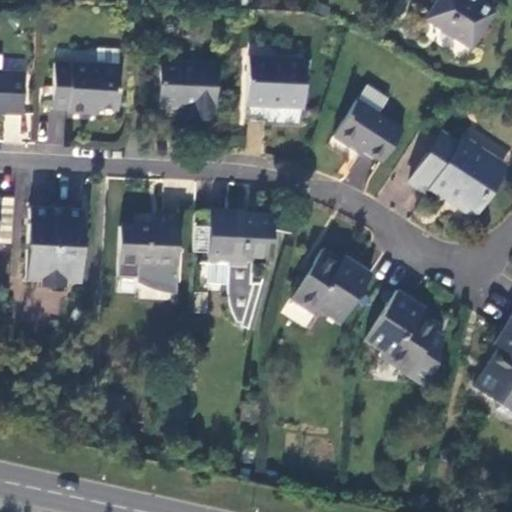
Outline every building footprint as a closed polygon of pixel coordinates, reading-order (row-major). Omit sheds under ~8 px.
[(437,0),(426,18),(470,47),(492,12),(478,2),(479,0),(477,0),(437,0)] [(96,51),(95,67),(118,68),(119,52),(96,51)] [(304,60),(247,57),(245,106),(302,110),(304,60)] [(214,65),(160,62),(158,105),(190,107),(190,117),(212,118),(214,65)] [(95,67),(53,66),(52,108),(68,109),(68,112),(87,113),(87,108),(116,109),(118,68),(95,67)] [(0,110),(22,111),(23,72),(0,70),(0,110)] [(364,85),(354,100),(376,115),(386,99),(364,85)] [(376,115),(354,100),(332,136),(360,154),(363,149),(381,161),(400,130),(376,115)] [(52,112),(46,140),(58,142),(64,114),(52,112)] [(503,167),(460,139),(456,144),(440,134),(410,184),(428,196),(434,184),(456,199),(454,204),(473,215),(503,167)] [(82,211),(27,208),(24,277),(79,281),(82,211)] [(272,214),(209,211),(208,227),(193,226),(192,252),(206,253),(205,282),(224,283),(224,290),(224,294),(225,301),(227,311),(229,315),(232,320),(234,322),(239,322),(238,327),(247,329),(260,285),(249,284),(250,261),(265,261),(266,241),(271,241),(272,214)] [(177,265),(178,215),(162,214),(162,224),(133,223),(133,227),(132,263),(177,265)] [(132,263),(133,227),(118,226),(116,276),(136,276),(136,278),(149,284),(160,288),(176,290),(177,265),(132,263)] [(339,323),(371,273),(343,256),(339,260),(321,248),(293,292),(339,323)] [(396,290),(364,339),(410,369),(415,360),(432,371),(440,341),(431,336),(438,326),(420,313),(424,308),(396,290)] [(511,316),(510,316),(493,343),(497,347),(486,365),(490,367),(486,373),(480,373),(472,386),(492,400),(494,408),(508,417),(511,416),(511,316)]
